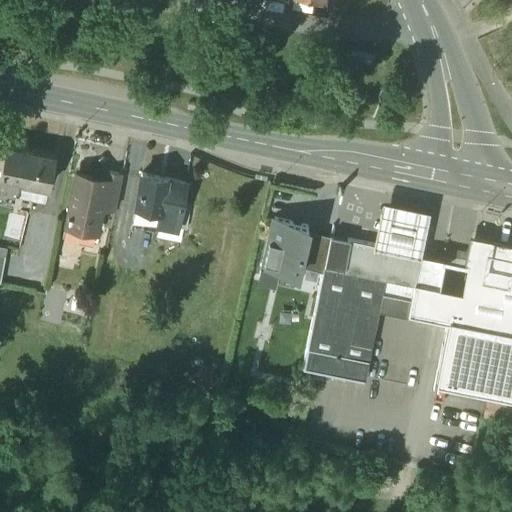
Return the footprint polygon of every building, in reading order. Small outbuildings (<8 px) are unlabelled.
[(371,64),(373,55),(351,51),(349,60),(371,64)] [(53,152),(4,142),(0,161),(0,197),(13,200),(15,193),(44,199),(53,152)] [(122,170),(104,166),(102,174),(105,174),(100,202),(115,205),(122,170)] [(102,174),(76,169),(66,220),(95,225),(100,202),(105,174),(102,174)] [(168,175),(141,170),(135,201),(160,207),(162,207),(168,175)] [(185,179),(168,175),(162,207),(160,207),(157,222),(159,222),(176,225),(185,179)] [(382,197),(373,240),(421,250),(430,207),(382,197)] [(160,207),(135,201),(131,226),(157,231),(159,222),(157,222),(160,207)] [(307,222),(273,214),(262,260),(296,268),(298,261),(306,226),(307,222)] [(95,225),(66,220),(63,236),(92,241),(95,225)] [(330,231),(306,226),(298,261),(322,266),(324,259),(330,231)] [(349,235),(330,231),(324,259),(343,263),(349,235)] [(373,240),(349,235),(343,263),(413,278),(415,278),(421,250),(373,240)] [(511,243),(489,238),(469,250),(467,259),(461,286),(455,315),(511,327),(511,243)] [(444,254),(421,250),(415,278),(438,283),(439,281),(444,254)] [(467,259),(444,254),(439,281),(461,286),(467,259)] [(343,263),(324,259),(322,266),(307,344),(367,356),(377,308),(384,272),(343,263)] [(296,268),(262,260),(259,276),(292,284),(296,268)] [(413,278),(384,272),(377,308),(406,313),(408,308),(407,308),(413,278)] [(461,286),(439,281),(438,283),(415,278),(413,278),(407,308),(408,308),(447,316),(448,314),(455,315),(461,286)] [(511,327),(455,315),(448,314),(447,316),(435,376),(511,392),(511,327)] [(367,356),(307,344),(303,363),(363,376),(367,356)]
